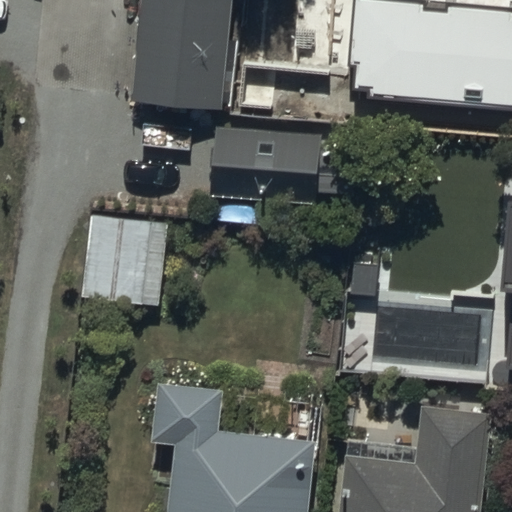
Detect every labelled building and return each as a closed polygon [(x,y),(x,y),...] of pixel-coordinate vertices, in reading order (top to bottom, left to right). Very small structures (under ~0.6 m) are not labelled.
[(233,0),(141,0),(132,94),(223,103),(233,0)] [(511,9),(410,0),(354,0),(347,89),(371,91),(370,98),(511,110),(511,9)] [(322,58),(240,50),(235,103),(317,111),(322,58)] [(321,131),(219,123),(214,192),(316,200),(321,131)] [(511,199),(508,199),(500,293),(511,293),(511,314),(507,370),(511,369),(511,199)] [(169,220),(92,210),(81,293),(159,302),(169,220)] [(307,511),(315,434),(220,424),(224,382),(158,376),(152,435),(176,437),(167,511),(307,511)] [(420,459),(347,451),(340,511),(477,511),(488,408),(426,402),(420,459)]
